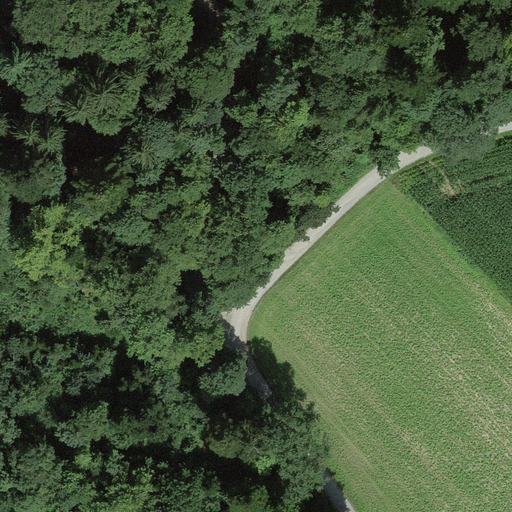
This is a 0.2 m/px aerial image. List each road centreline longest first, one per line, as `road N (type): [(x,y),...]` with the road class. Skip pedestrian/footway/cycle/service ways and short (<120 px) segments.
road 1 (track): [(511,129),(420,160),(312,223),(225,300)]
road 2 (track): [(0,133),(88,174),(200,265),(225,300)]
road 3 (track): [(200,265),(226,149),(226,102),(218,54),(186,0)]
road 4 (track): [(225,300),(346,511)]
